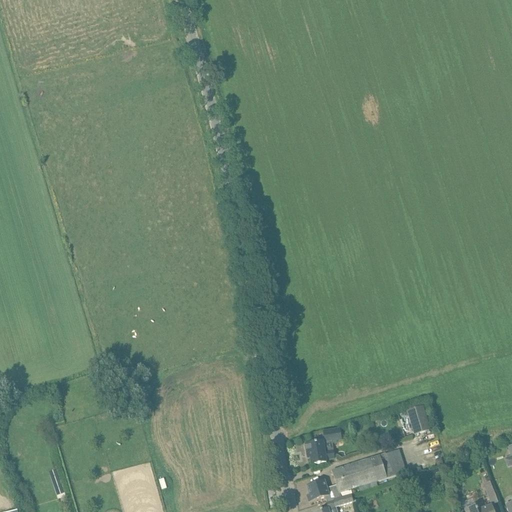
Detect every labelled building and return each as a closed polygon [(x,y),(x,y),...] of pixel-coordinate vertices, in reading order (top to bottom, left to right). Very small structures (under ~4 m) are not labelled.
[(408,413),(415,436),(430,431),(423,408),(408,413)] [(326,442),(341,440),(340,430),(324,432),(326,442)] [(312,466),(326,463),(326,460),(334,459),(333,452),(325,453),(323,443),(306,446),(307,454),(310,453),(312,466)] [(339,495),(406,474),(399,451),(332,472),(337,486),(339,495)] [(165,479),(159,481),(162,491),(167,489),(165,479)] [(326,503),(327,504),(341,500),(341,499),(339,495),(337,486),(336,486),(327,489),(325,482),(307,487),(310,496),(307,497),(309,503),(325,498),(326,503)] [(414,501),(424,497),(420,488),(416,489),(414,482),(409,483),(411,491),(410,491),(414,501)] [(490,483),(484,485),(490,501),(496,499),(490,483)] [(328,510),(320,511),(337,511),(336,508),(353,503),(351,497),(341,500),(327,504),(328,510)]
